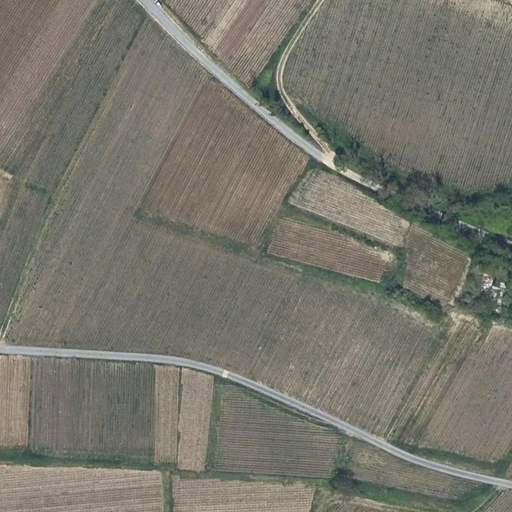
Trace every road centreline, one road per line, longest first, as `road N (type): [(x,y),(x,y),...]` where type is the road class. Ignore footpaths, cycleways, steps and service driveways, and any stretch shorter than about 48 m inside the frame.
road 1 (track): [(0,349),(215,369),(426,465),(511,484)]
road 2 (track): [(511,247),(380,190),(287,133),(144,0)]
road 3 (track): [(321,0),(279,78),(289,108),(334,164)]
